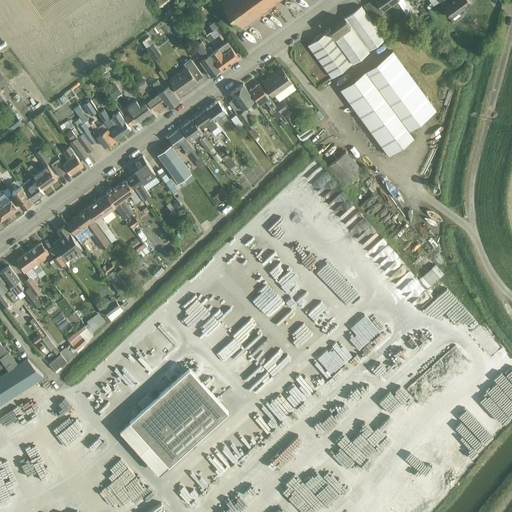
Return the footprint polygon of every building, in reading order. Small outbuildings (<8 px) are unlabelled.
[(220,0),(221,2),(239,29),(278,0),(220,0)] [(383,13),(374,0),(372,0),(364,6),(374,20),(383,13)] [(408,17),(413,13),(403,0),(375,0),(383,11),(397,1),(408,17)] [(438,0),(439,1),(451,17),(470,3),(468,0),(438,0)] [(345,19),(368,50),(385,38),(361,5),(344,18),(345,19)] [(182,30),(172,15),(175,12),(172,9),(164,15),(178,33),(182,30)] [(368,50),(345,19),(330,30),(353,61),(368,50)] [(212,29),(205,35),(210,41),(224,31),(217,20),(210,26),(212,29)] [(353,61),(330,30),(329,29),(308,45),(331,77),(353,61)] [(149,37),(142,41),(147,48),(154,59),(161,54),(153,43),(149,37)] [(221,69),(206,48),(201,41),(196,45),(201,53),(196,56),(210,77),(221,69)] [(209,47),(206,48),(221,69),(238,57),(227,41),(212,52),(209,47)] [(393,51),(365,71),(408,130),(427,115),(431,112),(433,111),(432,111),(414,86),(400,68),(403,66),(394,53),(393,51)] [(169,81),(178,94),(196,81),(196,80),(202,76),(190,58),(183,63),(187,68),(169,81)] [(95,73),(102,82),(110,77),(103,67),(95,73)] [(272,96),(291,82),(281,68),(270,76),(269,75),(261,80),(272,96)] [(407,129),(365,71),(340,89),(389,155),(413,137),(407,129)] [(163,104),(167,109),(168,108),(158,93),(150,98),(143,87),(146,85),(142,78),(134,83),(139,90),(138,91),(146,102),(147,101),(154,110),(163,104)] [(158,93),(168,108),(179,101),(168,86),(163,89),(157,80),(152,84),(158,93)] [(115,83),(106,89),(114,101),(123,95),(115,83)] [(233,98),(228,102),(248,130),(254,138),(259,134),(253,126),(256,124),(245,108),(243,110),(241,108),(249,103),(253,108),(257,105),(243,84),(242,83),(229,93),(233,98)] [(276,119),(281,115),(274,105),(258,83),(249,90),(259,104),(265,99),(272,109),(270,110),(276,119)] [(123,118),(130,126),(137,121),(138,122),(151,112),(144,103),(140,106),(136,100),(127,107),(131,112),(123,118)] [(96,112),(89,101),(83,105),(90,116),(96,112)] [(206,109),(214,121),(226,113),(217,101),(206,109)] [(281,115),(282,115),(288,111),(281,101),(274,105),(281,115)] [(115,139),(130,129),(118,112),(112,116),(116,121),(114,123),(115,125),(114,126),(109,118),(103,109),(98,112),(104,121),(104,122),(115,139)] [(214,121),(206,109),(193,118),(200,127),(206,123),(214,134),(221,130),(214,121)] [(173,119),(175,123),(184,118),(182,114),(173,119)] [(236,115),(231,119),(238,128),(243,125),(236,115)] [(192,119),(180,127),(190,140),(199,134),(202,137),(199,139),(207,150),(208,151),(213,147),(212,147),(192,119)] [(82,133),(76,138),(87,153),(93,148),(90,144),(96,141),(88,131),(87,128),(83,123),(83,122),(77,127),(82,133)] [(65,127),(62,129),(65,132),(73,126),(71,123),(68,124),(64,126),(65,127)] [(104,147),(115,139),(107,128),(102,132),(98,126),(92,131),(104,147)] [(193,160),(199,156),(179,128),(167,137),(174,146),(180,142),(184,147),(186,145),(189,148),(186,150),(193,160)] [(82,160),(88,155),(76,138),(69,143),(74,151),(82,160)] [(43,165),(49,161),(38,145),(32,149),(43,165)] [(170,145),(157,154),(177,182),(190,172),(170,145)] [(65,157),(67,160),(63,163),(70,174),(82,165),(68,146),(63,150),(67,156),(65,157)] [(343,186),(362,170),(345,151),(327,167),(343,186)] [(228,153),(221,158),(221,159),(223,162),(224,161),(229,168),(235,163),(230,157),(228,153)] [(33,155),(26,160),(29,165),(37,160),(33,155)] [(137,172),(128,178),(144,200),(151,195),(142,182),(154,173),(146,160),(143,156),(142,155),(135,160),(131,163),(137,172)] [(59,177),(67,172),(60,162),(52,167),(59,177)] [(42,189),(57,179),(47,165),(36,173),(30,165),(26,168),(42,189)] [(304,177),(311,187),(327,176),(320,166),(304,177)] [(20,186),(31,202),(43,193),(35,182),(34,183),(31,178),(20,186)] [(125,179),(106,193),(115,206),(123,217),(132,210),(124,199),(129,194),(135,202),(139,199),(125,179)] [(188,180),(182,185),(186,189),(192,184),(188,180)] [(31,202),(20,186),(17,181),(11,184),(15,190),(12,192),(23,208),(31,202)] [(115,206),(106,193),(86,208),(102,230),(111,242),(116,238),(107,226),(100,217),(115,206)] [(0,219),(19,206),(10,194),(7,196),(9,200),(1,206),(0,204),(0,219)] [(214,199),(217,204),(223,200),(219,195),(214,199)] [(332,208),(337,213),(349,202),(345,197),(332,208)] [(178,202),(173,206),(177,212),(182,208),(178,202)] [(345,217),(353,211),(350,206),(341,211),(345,217)] [(110,243),(96,224),(84,209),(73,217),(73,218),(66,223),(75,235),(82,230),(81,228),(84,225),(102,249),(110,243)] [(135,217),(128,222),(131,227),(138,223),(135,217)] [(83,248),(65,224),(57,230),(62,236),(53,243),(66,260),(83,248)] [(258,236),(242,251),(263,274),(279,259),(258,236)] [(40,242),(28,251),(38,263),(45,258),(44,256),(48,252),(40,242)] [(137,249),(136,250),(138,253),(139,252),(142,256),(149,251),(143,244),(137,249)] [(66,266),(63,262),(58,255),(52,247),(48,250),(54,258),(52,259),(58,266),(60,264),(63,268),(66,266)] [(38,263),(28,251),(16,260),(23,270),(31,265),(36,273),(42,269),(38,263)] [(414,264),(420,259),(417,255),(410,261),(414,264)] [(104,265),(100,268),(105,274),(114,267),(111,264),(106,267),(104,265)] [(435,264),(419,279),(428,288),(444,274),(435,264)] [(0,273),(15,293),(23,287),(18,280),(18,278),(8,265),(0,271),(0,273)] [(321,272),(315,279),(325,289),(332,282),(321,272)] [(29,288),(34,295),(40,291),(29,276),(24,280),(29,288)] [(252,353),(203,303),(209,297),(214,302),(222,294),(217,290),(213,293),(206,285),(178,312),(234,371),(252,353)] [(34,295),(29,288),(23,292),(34,307),(39,303),(34,295)] [(15,293),(10,296),(14,302),(19,298),(15,293)] [(258,297),(253,303),(267,314),(275,303),(270,299),(267,303),(258,297)] [(51,300),(44,306),(50,314),(57,309),(51,300)] [(116,300),(104,310),(108,316),(121,306),(116,300)] [(32,319),(29,321),(41,338),(45,335),(32,319)] [(88,323),(84,325),(90,333),(93,331),(88,323)] [(67,339),(74,348),(76,350),(76,351),(92,336),(90,333),(84,325),(67,339)] [(39,335),(33,340),(35,343),(41,339),(41,338),(39,335)] [(46,335),(41,338),(41,339),(50,351),(52,350),(55,348),(55,347),(46,335)] [(10,341),(16,348),(20,344),(14,338),(10,341)] [(0,342),(0,359),(0,360),(5,366),(8,371),(18,364),(8,351),(11,349),(6,344),(3,346),(0,342)] [(67,361),(60,353),(49,363),(55,370),(67,361)] [(189,367),(129,421),(168,464),(228,411),(189,367)] [(507,417),(511,411),(511,409),(503,402),(497,408),(507,417)] [(374,466),(403,430),(396,421),(393,418),(397,413),(385,403),(376,409),(381,414),(374,422),(379,429),(371,434),(359,449),(352,443),(348,446),(344,440),(337,445),(334,449),(330,445),(336,454),(339,456),(341,459),(351,467),(357,463),(368,472),(372,468),(374,466)] [(489,412),(482,419),(468,406),(460,414),(487,440),(502,424),(489,412)] [(0,445),(0,475),(32,461),(24,445),(12,451),(8,442),(0,445)] [(96,450),(78,466),(81,470),(99,454),(96,450)] [(92,480),(100,487),(111,476),(104,468),(92,480)] [(173,488),(187,502),(204,484),(190,470),(173,488)] [(300,504),(304,506),(300,511),(308,511),(316,500),(305,494),(300,504)] [(396,495),(382,511),(408,511),(412,508),(396,495)]
